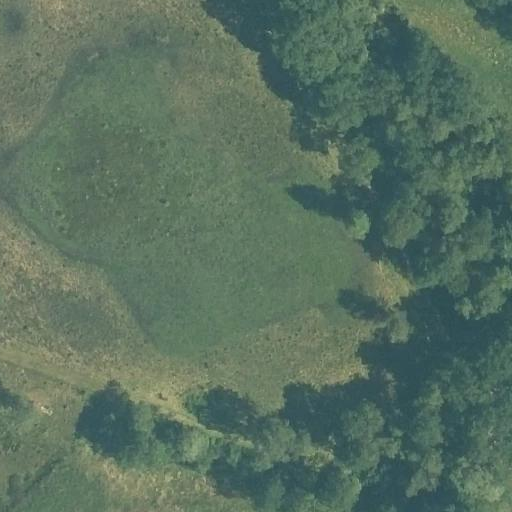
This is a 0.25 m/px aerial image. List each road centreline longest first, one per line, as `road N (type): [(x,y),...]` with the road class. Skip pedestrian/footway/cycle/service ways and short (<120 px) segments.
road 1 (track): [(511,467),(277,0)]
road 2 (track): [(478,390),(325,442),(274,449),(0,361)]
